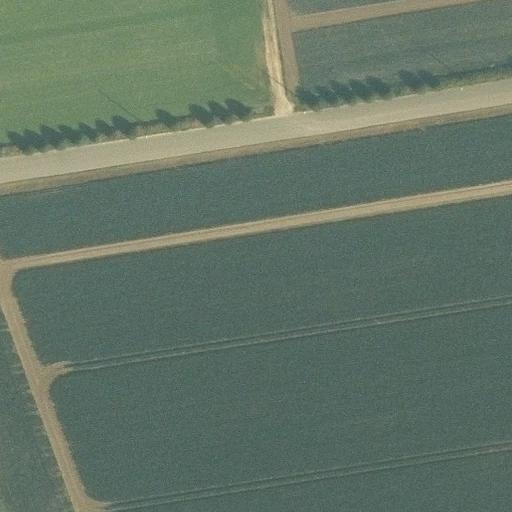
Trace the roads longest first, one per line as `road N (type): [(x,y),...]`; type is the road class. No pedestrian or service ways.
road 1 (residential): [(511,90),(0,170)]
road 2 (track): [(269,0),(287,127)]
